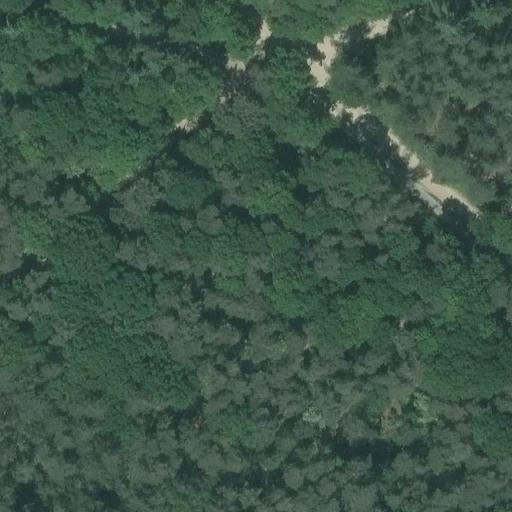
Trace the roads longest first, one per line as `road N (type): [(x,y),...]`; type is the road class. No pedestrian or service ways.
road 1 (track): [(0,279),(263,54),(283,51)]
road 2 (track): [(511,258),(283,51)]
road 3 (track): [(278,69),(202,73),(129,114),(0,156)]
road 4 (unknown): [(249,67),(220,47),(0,11)]
road 5 (track): [(461,0),(283,51)]
